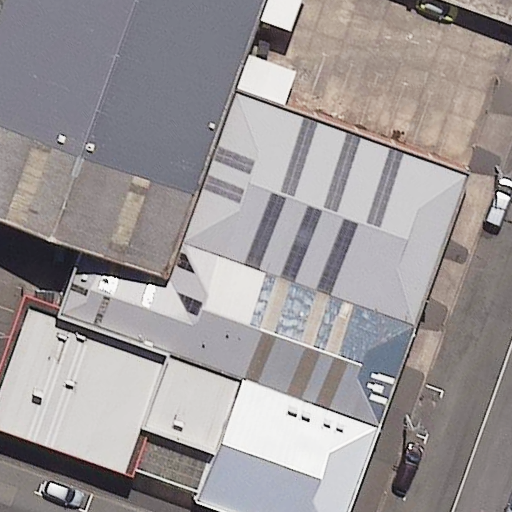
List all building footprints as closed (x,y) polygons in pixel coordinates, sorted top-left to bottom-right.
[(0,0),(0,212),(82,243),(168,274),(180,239),(235,85),(261,16),(291,27),(300,0),(0,0)] [(511,0),(459,0),(511,18),(511,0)] [(467,167),(235,85),(180,239),(412,321),(467,167)] [(168,347),(240,373),(377,422),(412,321),(180,239),(168,274),(82,243),(59,308),(168,347)] [(59,308),(23,295),(0,359),(0,427),(124,472),(141,424),(212,450),(240,373),(168,347),(59,308)] [(241,511),(344,511),(377,422),(240,373),(212,450),(195,495),(241,511)]
